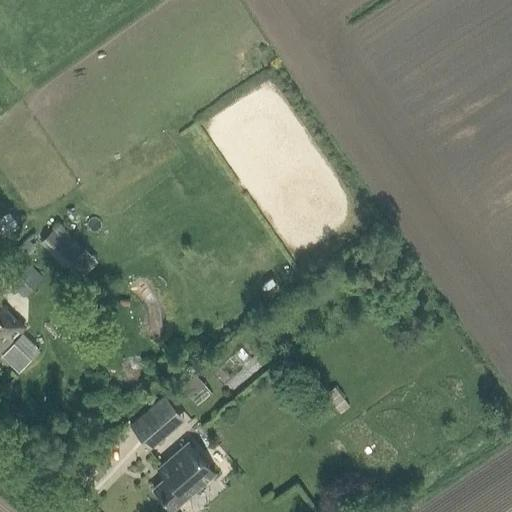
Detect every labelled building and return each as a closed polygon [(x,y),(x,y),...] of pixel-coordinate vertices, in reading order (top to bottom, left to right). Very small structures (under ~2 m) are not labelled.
[(83,249),(60,224),(41,241),(65,266),(83,249)] [(18,248),(0,263),(0,270),(23,296),(44,277),(18,248)] [(0,345),(20,324),(0,304),(0,345)] [(196,374),(181,387),(190,396),(204,384),(196,374)] [(334,388),(325,395),(340,413),(349,405),(334,388)] [(130,425),(150,448),(184,419),(164,395),(130,425)] [(167,511),(210,475),(183,444),(152,470),(160,479),(148,490),(167,511)]
